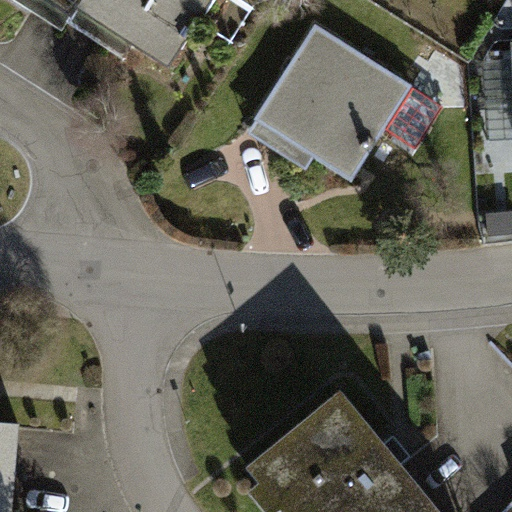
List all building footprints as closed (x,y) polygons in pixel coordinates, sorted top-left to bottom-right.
[(44,0),(71,17),(78,6),(81,0),(44,0)] [(81,0),(78,6),(115,30),(166,64),(200,11),(207,15),(217,0),(81,0)] [(237,39),(261,4),(255,0),(221,0),(208,19),(237,39)] [(318,25),(258,117),(296,142),(315,154),(351,178),(411,85),(318,25)] [(305,170),(315,154),(296,142),(258,117),(247,133),(305,170)] [(341,392),(250,466),(261,480),(248,491),(265,511),(282,511),(283,511),(282,511),(439,511),(396,459),(341,392)] [(0,423),(0,511),(13,511),(20,425),(0,423)]
